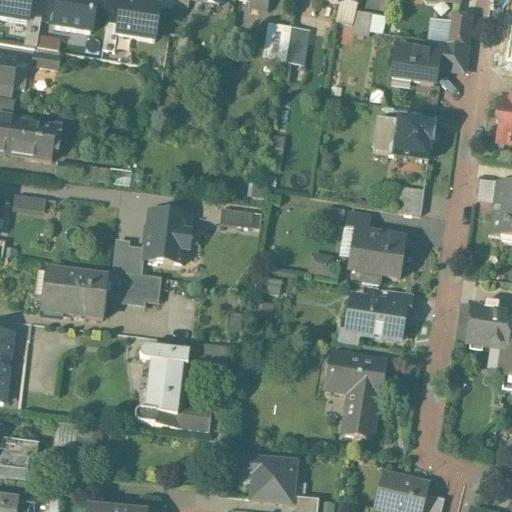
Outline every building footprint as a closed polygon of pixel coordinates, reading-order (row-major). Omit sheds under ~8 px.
[(31,0),(0,0),(0,22),(27,27),(31,0)] [(74,0),(56,0),(52,30),(89,35),(93,3),(74,0)] [(173,0),(172,9),(187,11),(188,4),(188,0),(173,0)] [(233,0),(188,0),(188,4),(218,9),(219,0),(222,0),(234,2),(233,0)] [(267,0),(233,0),(234,2),(250,4),(249,10),(265,13),(267,0)] [(356,6),(339,2),(339,6),(336,24),(351,27),(354,14),(356,6)] [(121,3),(115,37),(152,43),(158,9),(121,3)] [(354,14),(351,27),(350,36),(368,39),(371,17),(354,14)] [(470,21),(451,19),(447,46),(466,49),(470,21)] [(62,52),(63,40),(40,38),(39,50),(62,52)] [(187,41),(177,40),(175,51),(185,53),(187,41)] [(304,49),(288,47),(285,66),(301,68),(304,49)] [(438,56),(395,50),(391,79),(407,81),(406,85),(433,88),(438,56)] [(58,60),(33,56),(31,68),(56,72),(57,66),(58,60)] [(27,66),(0,61),(0,91),(11,94),(11,90),(23,92),(27,66)] [(73,69),(57,66),(56,72),(56,79),(71,82),(73,69)] [(11,94),(0,91),(0,102),(9,103),(11,94)] [(511,101),(503,100),(501,110),(498,109),(496,123),(499,127),(497,143),(509,145),(511,142),(511,101)] [(9,103),(0,102),(0,117),(11,119),(14,104),(9,103)] [(11,119),(0,117),(0,156),(50,165),(52,156),(57,157),(61,132),(10,124),(11,119)] [(434,127),(397,122),(397,124),(376,121),(371,156),(393,159),(427,164),(429,148),(431,149),(431,145),(433,144),(435,143),(435,142),(436,141),(436,139),(437,136),(436,134),(436,132),(433,130),(434,127)] [(83,169),(57,165),(55,177),(81,181),(83,169)] [(109,173),(83,169),(81,181),(80,182),(108,185),(109,173)] [(511,186),(499,184),(494,216),(491,216),(487,239),(511,242),(511,186)] [(20,187),(19,197),(39,198),(40,188),(20,187)] [(422,194),(400,191),(396,215),(419,219),(422,194)] [(42,202),(14,199),(11,214),(40,218),(42,202)] [(147,209),(142,265),(182,269),(188,213),(147,209)] [(252,216),(220,212),(218,227),(250,232),(252,216)] [(370,221),(346,217),(344,232),(352,233),(352,235),(367,237),(370,221)] [(367,237),(352,235),(346,273),(398,282),(404,243),(367,237)] [(328,277),(330,259),(312,256),(309,274),(328,277)] [(122,276),(105,274),(104,282),(106,282),(103,302),(117,304),(122,276)] [(104,282),(50,275),(45,315),(101,322),(103,302),(106,282),(104,282)] [(160,281),(122,276),(117,304),(144,307),(144,305),(157,306),(160,281)] [(279,283),(268,282),(266,296),(277,297),(279,283)] [(411,298),(368,291),(366,303),(404,309),(402,324),(407,324),(411,298)] [(366,303),(350,301),(345,335),(399,343),(402,324),(404,309),(366,303)] [(511,317),(470,311),(465,346),(502,351),(498,378),(511,380),(511,317)] [(11,338),(0,336),(0,406),(3,407),(11,338)] [(188,354),(145,349),(142,350),(140,351),(139,353),(138,354),(138,355),(138,356),(138,358),(139,360),(140,362),(142,362),(143,363),(182,368),(186,368),(188,354)] [(215,357),(200,356),(198,368),(214,369),(215,357)] [(385,365),(329,357),(323,393),(347,397),(341,439),(371,443),(377,402),(379,402),(385,365)] [(182,368),(148,364),(143,413),(139,413),(137,413),(136,414),(134,416),(133,418),(133,419),(133,421),(134,423),(135,424),(136,425),(138,426),(207,435),(209,415),(177,410),(182,368)] [(76,428),(58,426),(55,446),(74,449),(76,428)] [(98,430),(76,428),(74,449),(88,450),(99,446),(100,438),(98,430)] [(0,455),(0,478),(32,482),(37,448),(3,444),(2,455),(0,455)] [(294,465),(253,461),(249,503),(281,506),(291,507),(291,500),(294,465)] [(428,487),(381,476),(372,511),(421,511),(425,497),(428,487)] [(48,511),(50,499),(29,496),(26,511),(48,511)] [(439,511),(442,502),(425,497),(421,511),(439,511)] [(316,511),(317,502),(291,500),(291,507),(281,506),(280,511),(316,511)] [(15,511),(16,505),(0,503),(0,511),(15,511)]
